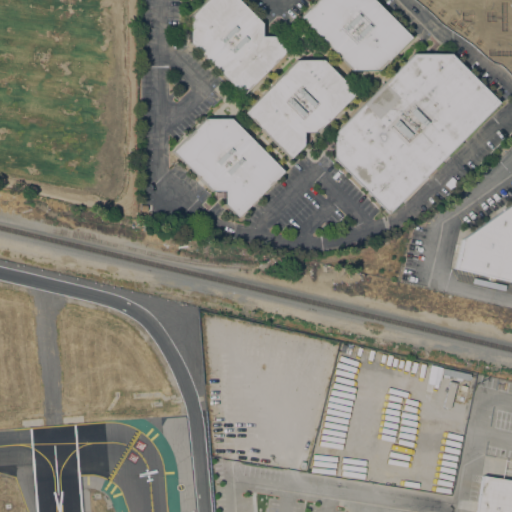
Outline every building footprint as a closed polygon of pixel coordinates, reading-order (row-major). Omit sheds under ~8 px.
[(205,0),(237,0),(261,24),(261,36),(273,36),(287,51),(241,96),(188,43),(188,17),(205,0)] [(298,18),(316,0),(371,0),(409,38),(376,70),(351,71),(298,18)] [(449,54),(498,103),(425,175),(426,177),(423,180),(421,179),(387,214),(332,158),(332,134),(412,54),(449,54)] [(354,93),(315,132),(302,132),(302,145),(288,159),(243,113),(295,60),(321,60),(354,93)] [(281,172),(236,217),(223,204),(223,191),(209,191),(171,152),(204,119),(229,119),(281,172)] [(511,282),(453,268),(460,239),(511,202),(511,282)] [(511,511),(474,511),(480,476),(511,481),(511,511)]
